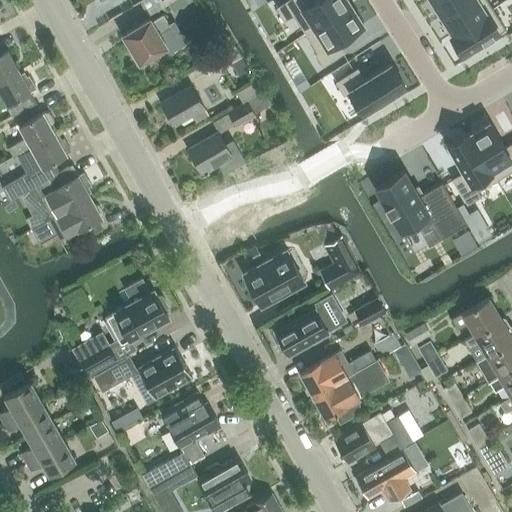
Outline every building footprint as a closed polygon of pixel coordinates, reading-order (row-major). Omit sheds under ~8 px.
[(246,0),(252,9),(267,0),(266,0),(246,0)] [(287,0),(277,7),(285,19),(293,13),(305,32),(352,3),(351,2),(350,3),(348,0),(287,0)] [(430,0),(440,15),(464,0),(430,0)] [(487,0),(464,0),(440,15),(451,33),(450,34),(493,8),(487,0)] [(352,3),(305,32),(317,51),(315,53),(323,65),(344,51),(337,41),(339,40),(340,40),(340,39),(344,37),(345,37),(345,36),(364,24),(362,21),(363,21),(362,19),(361,20),(357,13),(358,13),(357,12),(356,12),(351,4),(352,4),(352,3)] [(493,8),(450,34),(456,43),(455,44),(456,45),(457,45),(461,51),(460,51),(461,53),(462,52),(463,55),(487,39),(488,40),(489,39),(495,35),(497,34),(496,34),(505,28),(493,8)] [(150,18),(122,35),(139,63),(166,47),(169,52),(184,44),(172,23),(169,25),(163,14),(151,21),(150,18)] [(0,82),(21,71),(8,49),(2,53),(0,54),(0,82)] [(226,55),(205,66),(211,77),(232,66),(226,55)] [(357,68),(336,82),(344,94),(349,90),(363,113),(368,110),(370,110),(369,109),(376,105),(378,105),(377,104),(405,86),(399,76),(400,76),(399,74),(398,75),(396,71),(397,71),(396,69),(395,70),(393,67),(394,66),(393,65),(392,65),(390,62),(371,75),(371,74),(370,75),(367,77),(366,77),(365,77),(366,78),(364,79),(357,68)] [(21,71),(0,82),(0,92),(1,92),(8,104),(30,92),(32,91),(21,71)] [(299,90),(310,84),(306,77),(295,83),(299,90)] [(204,110),(191,87),(162,103),(175,126),(204,110)] [(262,90),(246,100),(247,101),(254,113),(270,103),(262,90)] [(30,92),(8,104),(14,114),(36,102),(30,92)] [(247,101),(228,112),(236,126),(255,115),(254,113),(247,101)] [(8,147),(7,147),(13,157),(16,155),(54,134),(50,126),(51,125),(54,121),(49,112),(44,112),(42,113),(19,126),(25,137),(8,147)] [(501,141),(502,141),(501,139),(500,140),(489,120),(486,122),(486,121),(484,122),(485,123),(478,127),(478,126),(476,127),(477,127),(468,133),(496,179),(511,169),(511,142),(505,147),(504,146),(505,145),(504,144),(503,145),(501,141)] [(224,145),(217,132),(188,149),(202,173),(217,163),(223,174),(244,162),(232,140),(224,145)] [(462,169),(461,169),(462,170),(463,171),(452,178),(467,203),(479,196),(476,190),(496,179),(468,133),(460,137),(458,137),(459,138),(452,142),(452,141),(450,142),(451,143),(448,145),(459,164),(458,165),(459,166),(460,165),(462,169)] [(27,173),(3,187),(10,199),(35,186),(55,174),(50,163),(66,154),(65,153),(70,150),(63,138),(61,139),(58,141),(55,134),(54,134),(16,155),(21,163),(27,173)] [(55,174),(35,186),(47,207),(52,217),(90,195),(85,188),(90,185),(84,173),(78,176),(78,175),(74,177),(68,166),(55,174)] [(390,213),(404,236),(432,220),(442,238),(467,223),(442,181),(418,195),(413,186),(403,170),(375,186),(385,203),(383,204),(384,205),(385,205),(389,211),(388,212),(389,214),(390,213)] [(48,219),(31,228),(40,243),(57,233),(60,238),(77,228),(78,229),(79,229),(85,225),(97,219),(101,216),(100,214),(101,210),(98,205),(94,204),(90,195),(52,217),(49,218),(48,219)] [(490,232),(476,209),(468,213),(462,203),(457,206),(464,216),(477,240),(490,232)] [(97,219),(85,225),(90,234),(102,227),(97,219)] [(333,262),(319,269),(329,288),(361,271),(342,235),(324,244),(333,262)] [(255,246),(243,252),(250,264),(261,258),(255,246)] [(244,272),(245,274),(260,302),(261,304),(263,303),(302,281),(302,282),(304,281),(303,279),(303,280),(287,250),(286,249),(285,250),(246,271),(244,272)] [(132,302),(106,316),(118,338),(121,343),(130,338),(168,317),(165,311),(168,306),(162,295),(156,295),(153,290),(150,292),(142,278),(124,288),(132,302)] [(467,322),(474,334),(501,318),(488,296),(450,318),(457,328),(467,322)] [(377,298),(355,310),(363,323),(385,311),(377,298)] [(282,321),(268,329),(276,342),(281,340),(289,352),(334,327),(319,300),(302,310),(304,313),(284,324),(282,321)] [(479,342),(486,354),(511,339),(511,325),(508,325),(506,326),(501,318),(474,334),(463,340),(468,348),(479,342)] [(405,333),(411,344),(430,333),(424,322),(405,333)] [(376,345),(382,355),(399,346),(393,335),(376,345)] [(118,338),(109,343),(109,344),(117,358),(135,347),(130,338),(121,343),(118,338)] [(487,381),(489,380),(511,366),(511,339),(486,354),(475,360),(487,381)] [(429,341),(418,347),(427,361),(438,355),(429,341)] [(409,363),(415,359),(406,344),(395,351),(402,362),(409,363)] [(109,345),(81,360),(88,374),(116,358),(109,345)] [(129,355),(94,375),(102,389),(131,373),(147,401),(192,376),(176,346),(136,368),(129,355)] [(312,394),(376,359),(370,349),(337,368),(330,355),(300,372),(312,394)] [(438,355),(427,361),(428,364),(435,376),(446,369),(438,355)] [(340,422),(352,415),(353,414),(354,413),(356,412),(357,410),(358,408),(358,407),(358,406),(358,404),(358,398),(359,397),(359,396),(358,389),(384,374),(376,359),(312,394),(326,417),(335,412),(340,422)] [(414,364),(395,370),(400,387),(420,381),(414,364)] [(428,364),(421,368),(428,380),(431,378),(435,376),(428,364)] [(510,396),(511,394),(511,366),(489,380),(494,389),(503,384),(510,396)] [(21,372),(2,382),(6,391),(26,380),(21,372)] [(0,415),(3,421),(40,400),(29,379),(3,394),(9,405),(0,410),(0,415)] [(454,381),(443,388),(451,403),(463,396),(454,381)] [(511,407),(511,394),(510,396),(499,402),(505,412),(511,407)] [(463,396),(451,403),(460,417),(471,410),(463,396)] [(182,448),(220,426),(207,402),(196,408),(190,397),(162,413),(182,448)] [(40,400),(3,421),(8,430),(20,424),(25,434),(51,419),(40,400)] [(390,408),(381,413),(386,422),(395,417),(390,408)] [(395,417),(386,422),(381,413),(379,411),(334,437),(348,461),(374,446),(372,444),(378,441),(386,455),(411,440),(397,415),(395,417)] [(25,460),(62,438),(51,419),(25,434),(32,444),(20,451),(25,460)] [(101,419),(90,425),(97,437),(108,431),(101,419)] [(479,422),(467,429),(476,444),(487,437),(479,422)] [(440,423),(413,432),(417,444),(444,435),(440,423)] [(487,437),(476,444),(494,475),(510,466),(498,446),(494,449),(487,437)] [(62,438),(25,460),(30,469),(42,463),(48,473),(74,459),(62,438)] [(412,444),(356,476),(367,497),(383,488),(388,497),(400,490),(410,485),(405,476),(424,465),(421,459),(412,444)] [(150,487),(188,465),(181,453),(143,474),(150,487)] [(207,474),(198,479),(215,511),(220,511),(228,508),(246,497),(240,487),(251,481),(237,457),(219,467),(216,463),(205,469),(207,474)] [(195,478),(188,465),(150,487),(157,499),(195,478)] [(282,511),(272,493),(238,511),(282,511)] [(472,511),(461,493),(439,505),(438,503),(422,511),(472,511)]
